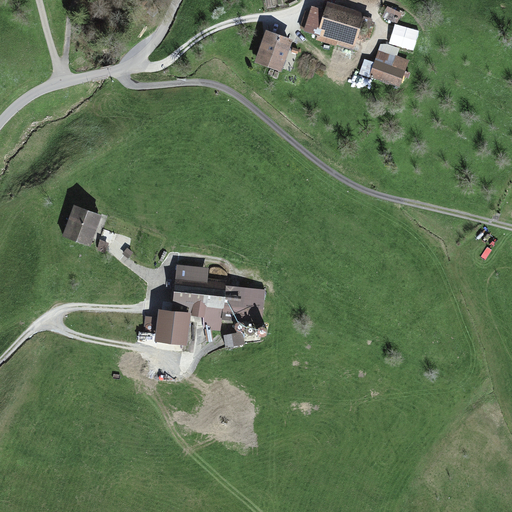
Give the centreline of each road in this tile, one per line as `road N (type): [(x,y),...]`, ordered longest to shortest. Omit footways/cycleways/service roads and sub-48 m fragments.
road 1 (unclassified): [(177,0),(140,63),(48,87),(0,125)]
road 2 (track): [(188,363),(71,336),(43,320),(0,361)]
road 3 (track): [(43,320),(76,305),(148,306),(165,276)]
